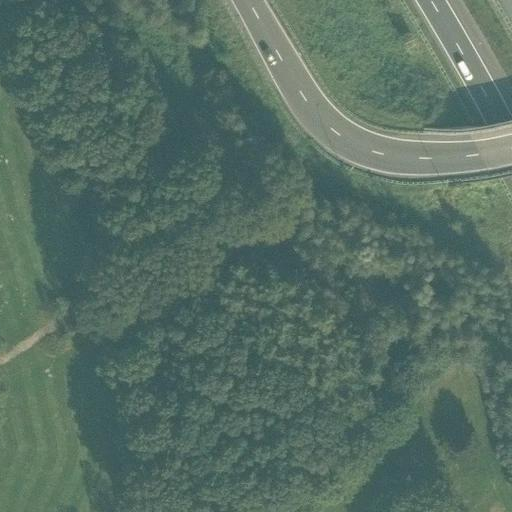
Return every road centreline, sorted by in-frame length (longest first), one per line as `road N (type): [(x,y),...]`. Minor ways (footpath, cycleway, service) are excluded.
road 1 (trunk): [(244,0),(303,105),(336,138),(420,162),(511,146)]
road 2 (trunk): [(428,0),(511,147)]
